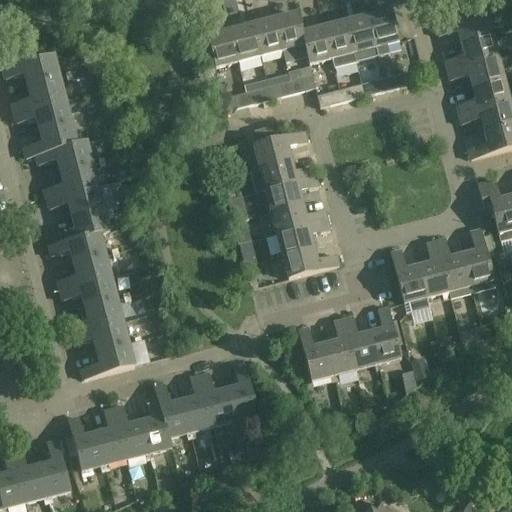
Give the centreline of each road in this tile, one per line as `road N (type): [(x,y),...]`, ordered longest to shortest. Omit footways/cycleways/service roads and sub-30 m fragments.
road 1 (residential): [(70,400),(233,358),(253,327),(361,301),(349,249)]
road 2 (residential): [(70,400),(0,128)]
road 3 (residential): [(349,249),(321,130),(435,96)]
road 4 (residential): [(349,249),(440,227),(458,213),(435,96)]
